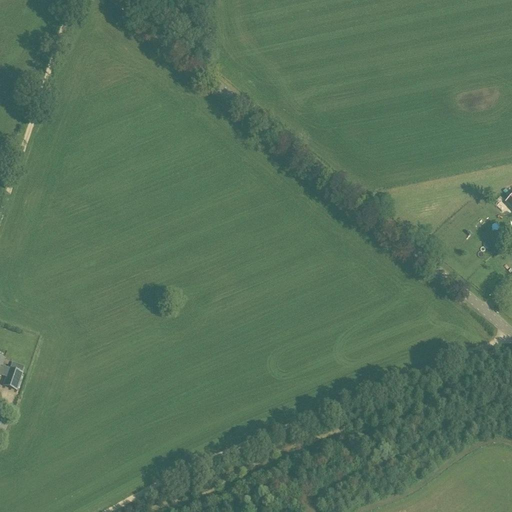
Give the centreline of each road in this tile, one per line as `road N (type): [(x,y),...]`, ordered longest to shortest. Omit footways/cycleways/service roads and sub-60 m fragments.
road 1 (unclassified): [(511,339),(108,0)]
road 2 (track): [(511,344),(284,432),(114,511)]
road 3 (unclassified): [(0,218),(72,0)]
